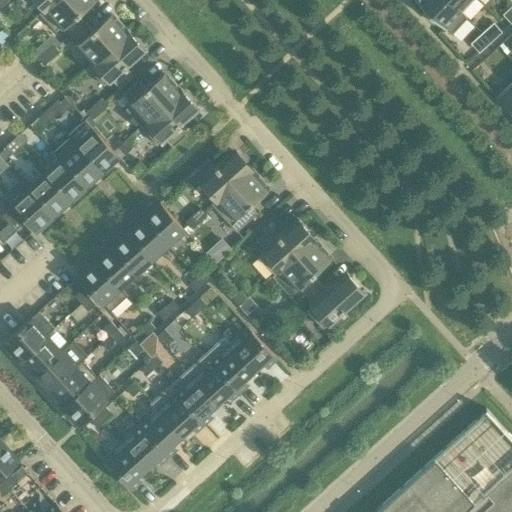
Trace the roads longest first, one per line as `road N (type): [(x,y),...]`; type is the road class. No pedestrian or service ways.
road 1 (residential): [(137,0),(391,282),(378,311),(152,511)]
road 2 (residential): [(315,511),(511,335)]
road 3 (residential): [(0,392),(109,511)]
